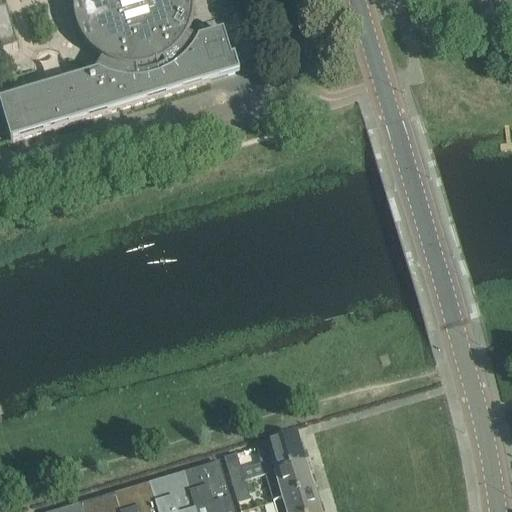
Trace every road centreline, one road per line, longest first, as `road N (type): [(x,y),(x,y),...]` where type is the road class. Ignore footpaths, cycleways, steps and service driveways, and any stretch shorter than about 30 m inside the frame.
road 1 (tertiary): [(498,511),(480,415),(354,0)]
road 2 (residential): [(0,179),(290,93),(303,78),(305,52),(289,0)]
